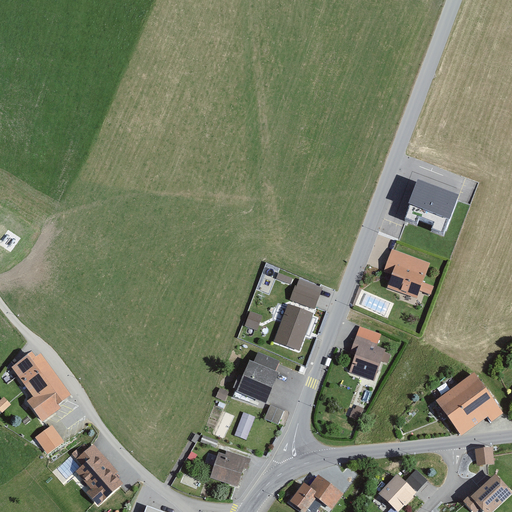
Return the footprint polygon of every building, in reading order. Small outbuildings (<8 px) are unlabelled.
[(460,203),(418,187),(409,213),(451,229),(460,203)] [(392,249),(382,272),(392,276),(387,289),(418,301),(421,293),(428,295),(432,286),(423,282),(431,264),(392,249)] [(299,278),(290,300),(315,310),(324,287),(299,278)] [(313,313),(289,304),(275,340),(300,349),(313,313)] [(263,315),(251,311),(246,325),(257,330),(263,315)] [(377,343),(355,335),(347,355),(354,358),(349,371),(374,381),(381,362),(385,363),(389,354),(383,352),(384,349),(376,346),(377,343)] [(253,360),(241,389),(270,401),(282,371),(278,370),(282,361),(260,352),(256,361),(253,360)] [(31,355),(11,371),(33,400),(26,405),(41,424),(72,400),(39,357),(35,360),(31,355)] [(504,414),(476,375),(436,403),(461,438),(489,418),(492,423),(504,414)] [(4,399),(0,402),(0,412),(2,414),(11,406),(4,399)] [(271,403),(265,418),(279,423),(284,409),(271,403)] [(362,408),(355,405),(350,416),(358,419),(362,408)] [(52,428),(35,440),(48,457),(64,445),(52,428)] [(94,444),(75,461),(82,469),(76,475),(91,491),(87,495),(98,508),(122,486),(114,478),(119,473),(94,444)] [(493,447),(474,448),(475,466),(494,464),(493,447)] [(221,453),(212,477),(240,486),(246,469),(249,470),(253,459),(228,451),(227,455),(221,453)] [(416,471),(405,482),(417,493),(428,482),(416,471)] [(305,481),(292,500),(307,511),(317,496),(332,507),(344,491),(319,473),(310,485),(305,481)] [(492,511),(511,493),(511,488),(497,473),(475,494),(473,491),(463,500),(473,511),(474,511),(482,505),(488,511),(492,511)] [(397,478),(379,497),(395,511),(400,511),(403,509),(405,510),(414,501),(413,500),(416,496),(397,478)]
